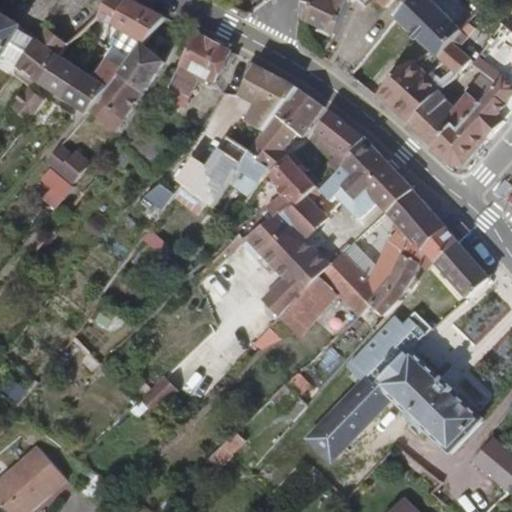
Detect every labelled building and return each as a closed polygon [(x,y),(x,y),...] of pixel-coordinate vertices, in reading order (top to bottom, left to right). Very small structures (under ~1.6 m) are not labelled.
[(122,35),(149,49),(168,27),(116,0),(105,25),(122,35)] [(352,0),(308,0),(305,17),(341,38),(365,9),(352,0)] [(352,0),(365,9),(376,2),(385,8),(389,0),(352,0)] [(440,39),(465,11),(474,0),(465,0),(460,6),(453,0),(418,0),(412,11),(436,34),(440,39)] [(467,64),(479,49),(472,42),(478,36),(469,27),(474,20),(465,11),(440,39),(451,49),(467,64)] [(0,75),(5,67),(23,41),(25,37),(0,21),(0,75)] [(511,105),(511,52),(494,35),(482,53),(490,61),(497,67),(488,93),(466,114),(462,112),(441,133),(450,143),(458,151),(470,150),(511,106),(511,105)] [(59,49),(62,46),(48,36),(39,51),(49,56),(55,47),(59,49)] [(201,74),(220,83),(235,59),(197,38),(175,74),(193,84),(201,74)] [(39,51),(23,41),(5,67),(18,74),(39,51)] [(37,92),(39,90),(58,62),(62,57),(70,50),(62,46),(59,49),(55,47),(49,56),(39,51),(18,74),(10,83),(29,99),(11,120),(31,135),(32,134),(48,113),(36,104),(37,92)] [(426,118),(450,87),(467,64),(451,49),(443,58),(447,62),(437,75),(432,71),(425,77),(415,68),(417,63),(406,54),(384,79),(404,97),(426,118)] [(112,67),(125,77),(136,64),(120,54),(112,67)] [(97,127),(110,136),(166,74),(144,55),(136,64),(125,77),(93,114),(102,121),(97,127)] [(39,90),(64,106),(86,80),(71,70),(76,63),(70,58),(60,64),(58,62),(39,90)] [(466,114),(488,93),(497,67),(490,61),(475,77),(479,82),(461,98),(450,87),(426,118),(433,126),(441,133),(462,112),(466,114)] [(87,120),(93,114),(125,77),(112,67),(96,86),(86,80),(64,106),(87,120)] [(244,93),(278,118),(298,90),(257,68),(244,93)] [(171,98),(195,111),(210,83),(202,79),(192,97),(176,89),(171,98)] [(295,131),(305,138),(326,112),(298,90),(278,118),(295,131)] [(32,134),(40,140),(57,120),(48,113),(32,134)] [(352,162),(369,145),(332,116),(318,135),(352,162)] [(264,172),(278,153),(295,131),(278,118),(253,153),(229,185),(245,198),(264,172)] [(229,185),(253,153),(232,136),(223,149),(238,161),(223,180),(229,185)] [(121,164),(140,176),(157,151),(137,138),(121,164)] [(334,210),(342,202),(384,161),(369,145),(352,162),(347,167),(336,178),(319,194),(313,189),(295,206),(260,224),(242,241),(232,251),(224,260),(228,265),(249,246),(271,268),(272,267),(312,224),(317,227),(324,220),(315,210),(325,202),(334,210)] [(295,206),(313,189),(278,153),(264,172),(269,175),(265,181),(275,188),(276,203),(275,207),(263,212),(261,210),(254,214),(260,224),(295,206)] [(79,196),(95,175),(76,160),(71,163),(60,155),(47,170),(79,196)] [(329,171),(336,178),(347,167),(339,160),(329,171)] [(365,225),(384,209),(407,188),(384,161),(342,202),(365,225)] [(211,209),(229,185),(223,180),(204,165),(189,187),(204,202),(211,209)] [(195,210),(204,202),(189,187),(182,196),(195,210)] [(384,209),(390,215),(414,196),(407,188),(384,209)] [(424,257),(448,235),(414,196),(390,215),(378,226),(395,245),(393,253),(408,259),(415,248),(424,257)] [(95,213),(85,227),(98,237),(109,223),(95,213)] [(275,273),(308,244),(329,225),(324,220),(317,227),(312,224),(272,267),(271,268),(275,273)] [(224,245),(232,251),(242,241),(230,230),(224,245)] [(433,265),(436,269),(460,248),(448,235),(424,257),(415,248),(408,259),(423,275),(433,265)] [(161,260),(170,250),(156,236),(146,246),(161,260)] [(283,281),(316,252),(308,244),(275,273),(283,281)] [(469,306),(492,285),(460,248),(436,269),(469,306)] [(276,323),(317,282),(332,267),(316,252),(283,281),(258,304),(276,323)] [(346,339),(380,308),(387,289),(380,284),(371,291),(341,259),(332,267),(317,282),(327,293),(323,295),(332,304),(335,302),(350,318),(343,324),(345,328),(341,332),(346,339)] [(390,319),(409,302),(405,296),(412,291),(419,282),(420,280),(423,275),(408,259),(387,289),(380,308),(390,319)] [(204,304),(209,310),(217,303),(211,297),(204,304)] [(455,397),(455,392),(412,347),(421,339),(423,340),(435,330),(416,310),(404,319),(399,314),(352,359),(369,378),(308,437),(330,459),(392,401),(404,414),(402,417),(417,432),(420,430),(448,460),(479,422),(455,397)] [(304,365),(309,370),(324,355),(320,349),(304,365)] [(143,388),(155,399),(181,376),(168,362),(147,384),(143,388)] [(296,389),(313,374),(309,370),(304,365),(287,380),(296,389)] [(6,392),(21,401),(29,387),(15,378),(6,392)] [(235,429),(242,437),(255,426),(248,417),(235,429)] [(0,471),(0,476),(29,507),(73,466),(42,432),(0,471)] [(474,461),(490,441),(481,433),(465,452),(474,461)] [(301,445),(305,450),(311,445),(305,440),(301,445)] [(504,490),(511,482),(511,477),(507,473),(497,483),(504,490)] [(474,511),(481,511),(486,507),(504,490),(497,483),(492,478),(466,506),(474,511)] [(255,503),(263,510),(273,501),(264,493),(255,503)]
